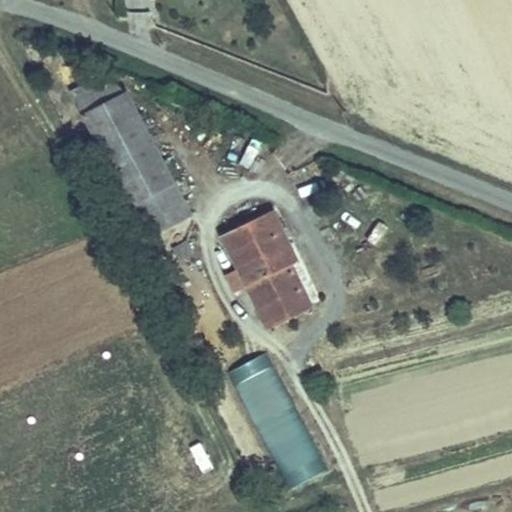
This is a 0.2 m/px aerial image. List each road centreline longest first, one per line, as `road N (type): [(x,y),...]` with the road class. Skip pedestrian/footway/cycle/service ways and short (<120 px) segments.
road 1 (residential): [(511,203),(104,33),(4,0)]
road 2 (track): [(363,511),(297,370),(229,303),(205,254)]
